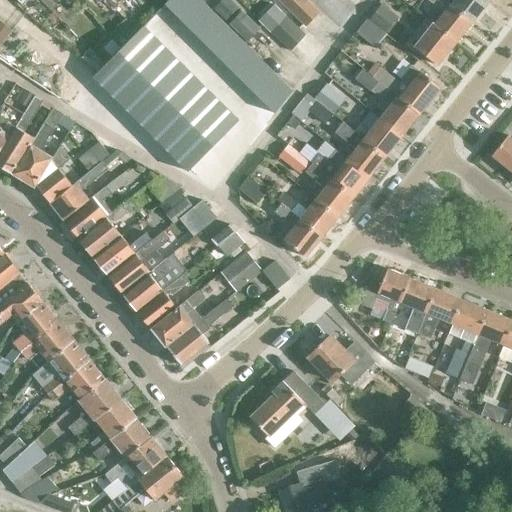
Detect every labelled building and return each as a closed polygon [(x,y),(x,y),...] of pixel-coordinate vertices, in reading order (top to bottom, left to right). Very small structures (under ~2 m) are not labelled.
[(168,0),(166,2),(180,16),(195,0),(168,0)] [(200,0),(195,0),(180,16),(193,29),(211,11),(200,0)] [(229,0),(221,0),(212,10),(223,22),(237,8),(229,0)] [(304,0),(277,0),(305,27),(319,14),(304,0)] [(471,23),(450,6),(441,0),(425,0),(443,13),(432,25),(455,43),(471,23)] [(481,0),(454,0),(450,6),(471,23),(486,4),(481,0)] [(398,18),(381,4),(369,20),(386,34),(398,18)] [(273,6),(257,22),(270,34),(291,53),(306,37),(285,17),(273,6)] [(211,11),(193,29),(206,42),(225,24),(211,11)] [(247,43),(259,31),(241,13),(229,25),(247,43)] [(366,20),(355,34),(375,50),(386,37),(366,20)] [(225,24),(206,42),(220,55),(238,37),(225,24)] [(455,43),(432,25),(413,48),(437,66),(455,43)] [(143,27),(92,78),(187,173),(238,121),(143,27)] [(220,55),(217,58),(233,74),(254,53),(238,37),(220,55)] [(111,40),(103,48),(110,54),(117,46),(111,40)] [(88,49),(80,59),(93,69),(100,61),(88,49)] [(254,53),(233,74),(245,86),(266,65),(254,53)] [(266,65),(245,86),(257,98),(278,77),(266,65)] [(388,92),(396,98),(418,116),(439,89),(410,66),(398,80),(401,82),(399,84),(379,69),(372,79),(377,83),(388,92)] [(278,77),(257,98),(274,114),(292,91),(278,77)] [(377,83),(370,92),(381,101),(388,92),(377,83)] [(325,85),(313,100),(332,115),(344,100),(325,85)] [(22,90),(14,102),(25,108),(32,96),(22,90)] [(0,167),(12,175),(34,140),(23,133),(42,102),(34,97),(23,115),(0,151),(0,167)] [(396,98),(379,120),(401,137),(418,116),(396,98)] [(0,151),(23,115),(4,104),(0,111),(0,151)] [(39,152),(62,116),(52,109),(34,140),(12,175),(34,189),(35,187),(52,160),(39,152)] [(369,112),(353,133),(363,141),(385,158),(401,137),(379,120),(369,112)] [(292,117),(288,123),(294,128),(299,122),(292,117)] [(369,178),(385,158),(363,141),(353,133),(342,125),(335,134),(355,150),(347,161),(369,178)] [(511,140),(507,137),(491,157),(511,173),(511,140)] [(98,143),(88,150),(98,163),(107,155),(98,143)] [(318,156),(311,164),(353,198),(369,178),(347,161),(334,151),(324,143),(316,154),(318,156)] [(287,145),(277,157),(300,175),(309,163),(303,158),(287,145)] [(59,148),(52,160),(35,187),(49,204),(72,187),(58,170),(70,160),(59,148)] [(112,155),(102,163),(106,168),(118,158),(124,164),(131,158),(118,150),(112,155)] [(106,168),(102,163),(93,170),(72,187),(49,204),(64,222),(91,200),(91,199),(88,201),(80,191),(107,170),(106,168)] [(324,190),(316,200),(338,218),(353,198),(311,164),(303,174),(324,190)] [(91,200),(64,222),(79,240),(111,215),(102,203),(125,184),(120,177),(91,200)] [(161,204),(177,191),(181,189),(158,177),(147,186),(161,204)] [(247,179),(238,190),(256,205),(265,194),(247,179)] [(192,208),(178,192),(159,209),(173,225),(191,209),(192,208)] [(316,200),(306,212),(286,196),(279,205),(321,238),(338,218),(316,200)] [(111,215),(79,240),(93,258),(120,237),(108,222),(112,219),(115,223),(127,214),(129,216),(138,209),(130,199),(111,215)] [(216,218),(202,201),(192,208),(191,209),(205,227),(216,218)] [(321,238),(279,205),(272,214),(282,222),(281,223),(291,232),(283,241),(305,259),(321,238)] [(228,228),(212,241),(218,248),(218,247),(234,235),(228,228)] [(151,242),(108,276),(122,294),(164,261),(156,252),(169,241),(162,233),(151,242)] [(227,258),(244,244),(235,233),(234,235),(218,247),(227,258)] [(120,237),(93,258),(108,276),(151,242),(144,234),(128,247),(120,237)] [(262,272),(246,253),(220,274),(236,293),(262,272)] [(164,261),(122,294),(137,312),(183,276),(186,273),(172,255),(166,259),(164,261)] [(3,256),(0,258),(0,289),(8,284),(19,275),(3,256)] [(274,261),(262,272),(277,290),(289,280),(274,261)] [(399,304),(409,279),(387,270),(383,279),(372,274),(359,305),(371,309),(375,299),(387,304),(385,309),(387,310),(382,321),(390,324),(399,303),(399,304)] [(8,284),(0,289),(0,324),(10,316),(17,324),(42,303),(19,275),(8,284)] [(188,283),(183,276),(137,312),(151,329),(176,309),(165,296),(169,293),(172,296),(188,283)] [(409,279),(399,304),(410,308),(402,328),(408,331),(416,335),(435,290),(409,279)] [(435,290),(416,335),(429,340),(438,319),(452,325),(462,301),(435,290)] [(176,309),(151,329),(166,348),(201,321),(192,310),(204,300),(198,292),(176,309)] [(201,321),(166,348),(182,367),(209,344),(201,334),(232,309),(225,301),(201,321)] [(466,340),(474,343),(487,312),(462,301),(452,325),(448,333),(466,340)] [(42,303),(17,324),(25,334),(13,344),(15,346),(5,361),(11,365),(20,352),(29,345),(57,322),(42,303)] [(511,322),(487,312),(474,343),(458,381),(471,386),(490,341),(503,346),(511,323),(511,322)] [(57,322),(29,345),(35,352),(36,353),(39,351),(48,362),(49,362),(73,342),(57,322)] [(511,323),(503,346),(498,357),(511,363),(511,360),(511,373),(511,374),(511,373),(511,323)] [(350,385),(372,364),(353,344),(344,353),(329,337),(307,358),(331,383),(340,375),(350,385)] [(458,381),(474,343),(466,340),(461,353),(456,351),(445,376),(458,381)] [(73,342),(48,362),(49,363),(32,376),(47,395),(61,384),(62,383),(64,381),(71,375),(88,362),(73,342)] [(29,345),(20,352),(20,353),(25,359),(35,352),(29,345)] [(428,378),(432,368),(408,357),(403,368),(428,378)] [(93,368),(88,362),(71,375),(64,381),(79,401),(105,380),(94,367),(93,368)] [(249,419),(267,438),(264,440),(273,450),(301,423),(296,418),(306,408),(314,416),(324,407),(292,374),(282,383),(281,383),(271,393),(274,396),(249,419)] [(105,380),(79,401),(78,402),(89,417),(88,418),(87,417),(82,421),(79,418),(67,428),(73,437),(95,420),(119,399),(105,380)] [(52,402),(66,390),(61,384),(47,395),(52,402)] [(326,385),(321,390),(336,406),(341,400),(326,385)] [(411,397),(404,405),(416,416),(423,407),(411,397)] [(119,399),(95,420),(107,436),(103,439),(100,436),(86,447),(91,453),(94,451),(94,450),(103,445),(135,419),(119,400),(120,399),(119,399)] [(511,401),(510,401),(506,412),(502,422),(511,426),(511,401)] [(493,407),(489,417),(502,422),(506,412),(493,407)] [(140,447),(150,439),(135,419),(103,445),(94,450),(94,451),(91,453),(98,462),(111,452),(108,448),(113,444),(125,459),(140,447)] [(352,429),(346,436),(351,442),(358,435),(352,429)] [(17,439),(0,454),(0,462),(4,467),(25,448),(17,439)] [(140,447),(125,459),(105,475),(111,483),(123,473),(120,469),(127,465),(138,480),(165,457),(150,439),(140,447)] [(33,441),(25,448),(5,466),(2,469),(12,482),(30,468),(46,456),(33,441)] [(350,443),(333,451),(339,464),(357,456),(350,443)] [(46,456),(30,468),(30,469),(38,478),(54,466),(47,457),(46,457),(46,456)] [(165,457),(138,480),(137,481),(99,511),(120,511),(119,510),(123,506),(124,507),(144,490),(153,501),(163,493),(170,502),(179,494),(172,486),(182,477),(165,457)] [(320,481),(338,476),(334,463),(295,475),(299,487),(279,493),(285,511),(319,511),(317,506),(327,503),(320,481)] [(12,482),(11,483),(19,493),(40,482),(38,478),(30,469),(30,468),(12,482)] [(16,496),(31,502),(49,495),(54,489),(46,479),(40,482),(19,493),(16,496)] [(49,495),(31,502),(57,511),(70,511),(74,505),(49,495)]
